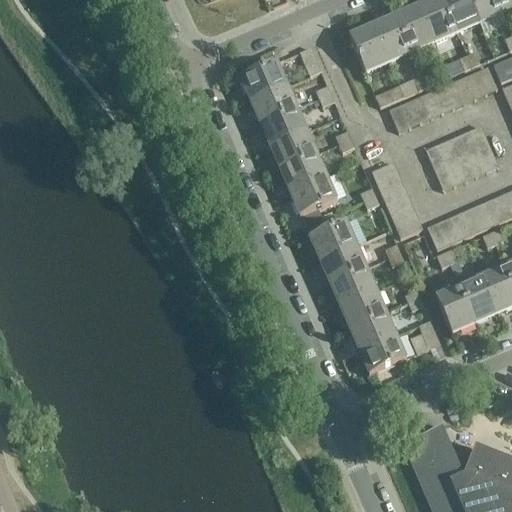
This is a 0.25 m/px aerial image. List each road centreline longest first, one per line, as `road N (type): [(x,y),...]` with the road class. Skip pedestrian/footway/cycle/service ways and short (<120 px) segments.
road 1 (residential): [(335,427),(186,64)]
road 2 (residential): [(335,427),(511,351)]
road 3 (residential): [(336,0),(186,64)]
